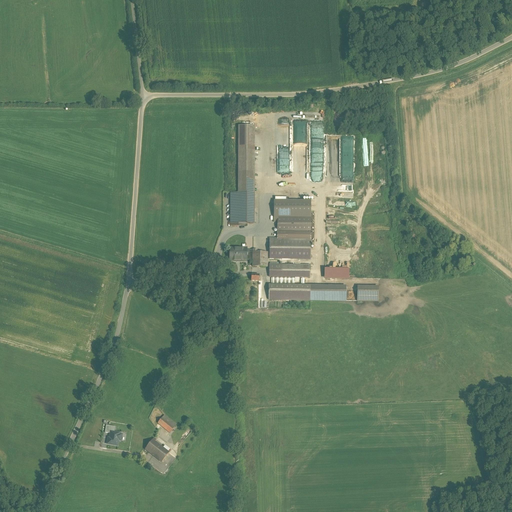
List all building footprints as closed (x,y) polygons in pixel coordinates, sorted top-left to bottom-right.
[(295,124),(296,128),(300,128),(300,132),(306,131),(306,134),(307,134),(306,127),(307,127),(306,123),(295,124)] [(256,127),(235,127),(236,194),(228,194),(229,228),(244,228),(244,225),(257,225),(256,127)] [(308,169),(308,158),(303,158),(303,161),(299,161),(299,164),(296,164),(296,169),(308,169)] [(341,175),(341,165),(330,165),(330,175),(341,175)] [(277,239),(270,239),(270,260),(310,261),(311,201),(274,201),(274,223),(277,223),(277,239)] [(245,249),(225,249),(225,264),(245,264),(245,249)] [(267,254),(253,254),(252,268),(267,268),(267,254)] [(307,267),(268,266),(268,280),(308,280),(307,267)] [(349,271),(325,270),(325,279),(349,279),(349,271)] [(269,287),(269,303),(346,303),(346,287),(269,287)] [(378,287),(357,287),(357,301),(378,302),(378,287)] [(162,420),(156,426),(168,435),(173,429),(162,420)] [(141,434),(133,445),(160,465),(169,454),(141,434)]
